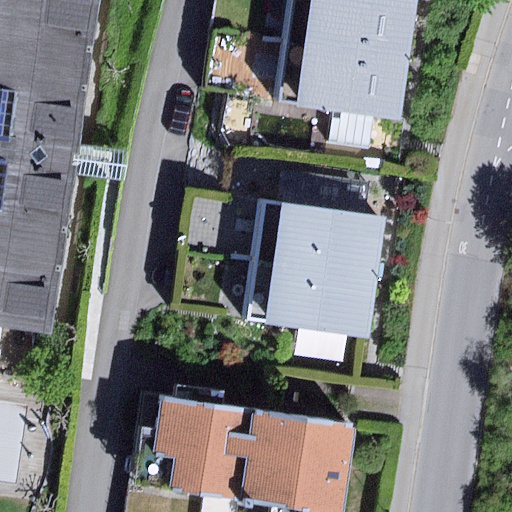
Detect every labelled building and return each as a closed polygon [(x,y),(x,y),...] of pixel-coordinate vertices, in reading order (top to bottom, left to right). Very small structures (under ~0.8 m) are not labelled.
[(0,0),(0,347),(2,331),(55,338),(77,175),(81,147),(101,0),(0,0)] [(405,0),(289,0),(283,42),(409,61),(418,2),(405,0)] [(275,104),(399,119),(409,61),(283,42),(275,104)] [(126,153),(81,147),(77,175),(122,181),(126,153)] [(282,172),(277,204),(363,216),(367,184),(282,172)] [(260,202),(252,260),(377,279),(386,220),(363,216),(307,208),(277,204),(260,202)] [(243,320),(369,339),(377,279),(252,260),(243,320)] [(341,511),(354,424),(160,398),(151,457),(175,460),(170,492),(307,511),(341,511)]
